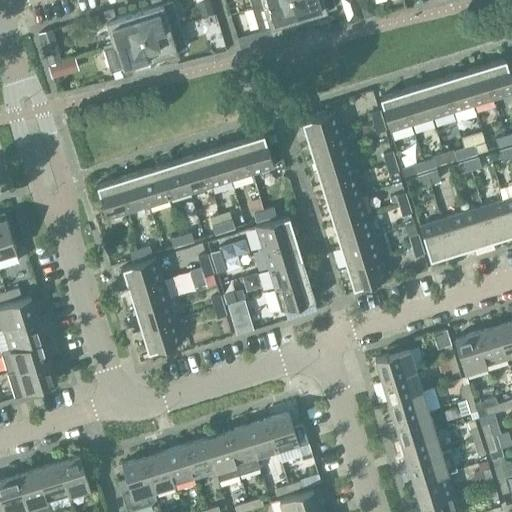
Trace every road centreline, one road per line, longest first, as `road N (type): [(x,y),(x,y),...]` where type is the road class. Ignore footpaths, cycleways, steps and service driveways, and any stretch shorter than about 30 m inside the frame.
road 1 (residential): [(120,405),(0,16)]
road 2 (residential): [(332,363),(296,361),(165,402),(120,405)]
road 3 (residential): [(332,363),(348,333),(511,282)]
road 4 (residential): [(377,511),(332,363)]
road 5 (residential): [(0,444),(120,405)]
